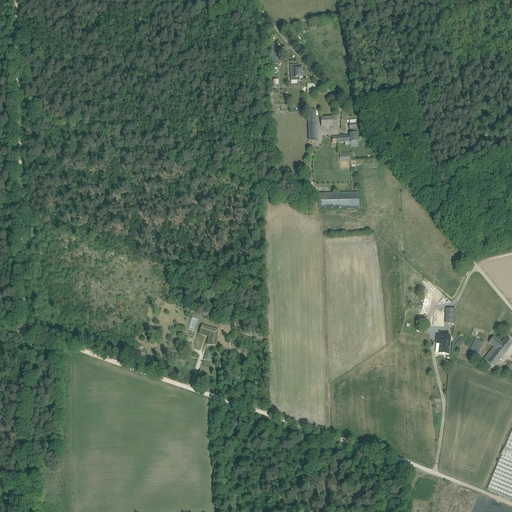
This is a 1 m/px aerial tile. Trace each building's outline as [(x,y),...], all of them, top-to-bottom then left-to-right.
[(290,81),(300,81),(300,77),(303,77),(302,68),(300,68),(299,65),(290,65),(290,81)] [(321,126),(334,125),(333,117),(321,117),(321,126)] [(349,136),(333,137),(333,143),(344,142),(350,142),(350,143),(358,142),(357,133),(359,133),(358,128),(358,124),(357,124),(356,120),(350,121),(350,124),(349,124),(350,129),(351,134),(349,134),(349,136)] [(308,125),(308,141),(309,141),(315,140),(316,140),(316,124),(308,125)] [(359,193),(319,193),(319,209),(359,208),(359,193)] [(436,291),(432,298),(438,302),(443,296),(436,291)] [(427,293),(425,300),(420,319),(425,320),(432,295),(427,293)] [(455,309),(446,308),(445,324),(454,324),(455,309)] [(445,314),(436,313),(435,326),(444,327),(445,314)] [(192,317),(189,328),(197,330),(200,319),(192,317)] [(212,345),(215,346),(217,330),(201,325),(199,329),(199,331),(200,331),(209,334),(209,336),(208,336),(207,345),(212,346),(212,345)] [(450,337),(437,335),(437,343),(440,344),(449,345),(450,337)] [(502,343),(493,337),(489,343),(494,347),(484,359),(494,367),(509,349),(501,343),(502,343)] [(511,344),(511,341),(506,337),(502,343),(501,343),(509,349),(511,344)] [(484,343),(476,339),(468,354),(477,358),(484,343)] [(449,345),(440,344),(439,353),(448,354),(449,345)] [(210,361),(213,351),(207,350),(204,360),(210,361)] [(511,431),(505,448),(502,455),(487,490),(511,500),(511,431)]
